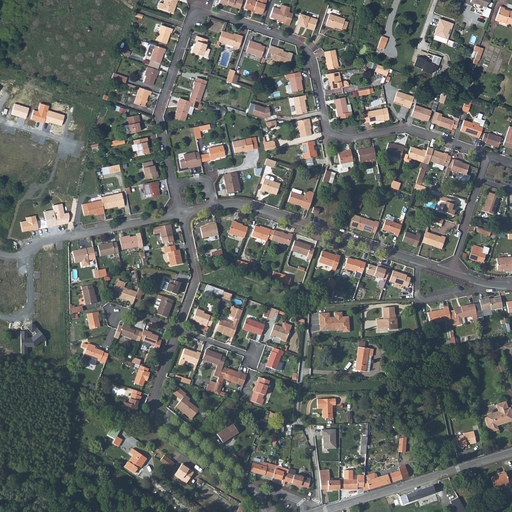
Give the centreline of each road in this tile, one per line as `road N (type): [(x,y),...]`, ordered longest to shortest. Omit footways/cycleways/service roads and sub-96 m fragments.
road 1 (residential): [(209,12),(304,46),(326,130),(351,137),(404,128),(487,154)]
road 2 (residential): [(177,329),(155,408),(263,496)]
road 3 (residential): [(417,262),(238,202),(215,206)]
road 4 (residential): [(511,452),(319,511)]
road 5 (residential): [(316,504),(313,446),(297,414),(306,308)]
road 6 (residential): [(209,12),(193,17),(159,113),(174,185)]
road 7 (residential): [(180,213),(194,278),(177,329)]
